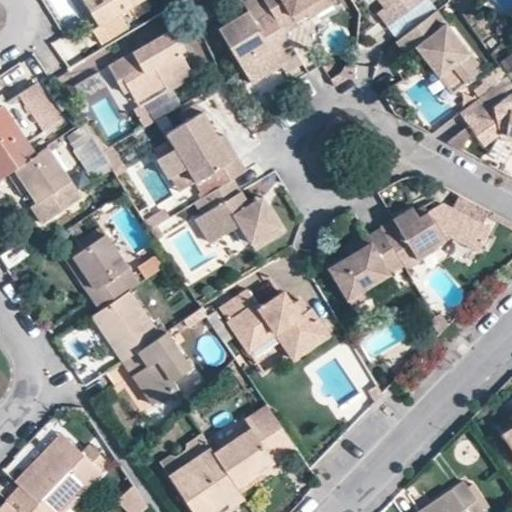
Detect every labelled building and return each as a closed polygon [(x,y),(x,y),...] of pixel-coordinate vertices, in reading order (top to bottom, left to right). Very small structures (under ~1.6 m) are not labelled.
[(83,0),(100,26),(92,31),(101,48),(127,33),(118,16),(141,0),(83,0)] [(254,23),(271,13),(263,0),(243,0),(241,1),(247,11),(254,23)] [(307,14),(330,0),(263,0),(271,13),(284,34),(298,26),(295,21),(307,14)] [(310,18),(333,4),(330,0),(307,14),(310,18)] [(421,0),(375,0),(382,9),(375,15),(386,29),(421,0)] [(280,66),(272,53),(290,43),(284,34),(271,13),(254,23),(247,11),(218,28),(251,83),(280,66)] [(479,70),(433,12),(393,43),(403,57),(408,53),(414,49),(426,64),(435,77),(449,66),(462,83),(479,70)] [(129,89),(136,101),(165,85),(168,90),(193,76),(179,49),(183,46),(173,29),(109,66),(124,93),(129,89)] [(290,43),(272,53),(280,66),(284,74),(302,63),(290,43)] [(420,68),(426,64),(414,49),(408,53),(420,68)] [(449,93),(462,83),(449,66),(435,77),(449,93)] [(480,96),(506,75),(499,66),(484,81),(485,83),(476,91),(480,96)] [(353,76),(354,68),(346,68),(347,71),(330,81),(334,88),(353,76)] [(76,81),(84,98),(111,86),(103,69),(76,81)] [(511,91),(511,75),(509,72),(506,75),(488,90),(499,102),(511,91)] [(2,105),(27,142),(59,122),(35,84),(7,102),(2,105)] [(511,91),(499,102),(488,90),(480,96),(459,114),(484,147),(500,135),(511,136),(511,91)] [(0,176),(6,173),(35,154),(27,142),(2,105),(0,106),(0,176)] [(212,174),(220,187),(233,179),(246,171),(237,156),(231,160),(218,139),(202,111),(166,132),(197,184),(207,177),(212,174)] [(467,128),(449,142),(464,150),(472,134),(467,128)] [(65,137),(74,149),(86,140),(78,129),(65,137)] [(237,156),(225,135),(218,139),(231,160),(237,156)] [(70,179),(48,145),(35,154),(6,173),(17,190),(25,185),(36,202),(70,179)] [(207,177),(215,190),(220,187),(212,174),(207,177)] [(41,224),(82,197),(70,179),(36,202),(29,207),(41,224)] [(242,228),(256,250),(285,232),(269,206),(255,214),(250,206),(233,179),(220,187),(215,190),(203,198),(211,211),(196,221),(211,246),(242,228)] [(263,198),(250,206),(255,214),(269,206),(263,198)] [(436,199),(416,210),(420,216),(443,203),(436,199)] [(414,207),(381,226),(382,228),(405,266),(408,270),(421,262),(420,260),(439,248),(437,245),(452,236),(480,251),(492,228),(443,203),(420,216),(414,207)] [(350,255),(329,267),(354,307),(371,297),(367,289),(405,266),(382,228),(366,238),(369,244),(350,255)] [(74,271),(98,309),(130,289),(139,283),(106,234),(72,255),(81,267),(74,271)] [(346,249),(350,255),(369,244),(366,238),(346,249)] [(158,254),(138,266),(145,279),(166,268),(158,254)] [(90,315),(121,361),(160,335),(130,289),(98,309),(90,315)] [(252,291),(222,310),(250,355),(278,338),(294,364),(316,351),(313,347),(328,338),(313,314),(309,316),(302,321),(295,309),(287,296),(264,310),(252,291)] [(309,316),(302,305),(295,309),(302,321),(309,316)] [(205,315),(200,308),(183,319),(188,327),(205,315)] [(121,361),(151,404),(177,387),(172,379),(191,366),(167,330),(160,335),(121,361)] [(331,342),(328,338),(313,347),(316,351),(331,342)] [(118,391),(133,382),(121,362),(106,371),(118,391)] [(212,452),(235,486),(295,447),(291,440),(266,404),(246,417),(250,426),(212,452)] [(81,407),(62,407),(74,422),(86,413),(81,407)] [(511,426),(502,434),(511,448),(511,426)] [(39,503),(48,511),(61,511),(101,471),(82,453),(60,433),(15,480),(20,485),(39,503)] [(177,454),(183,465),(209,447),(201,435),(186,443),(188,446),(177,454)] [(109,463),(90,445),(82,453),(101,471),(109,463)] [(169,474),(195,511),(209,511),(226,500),(230,506),(243,497),(235,486),(212,452),(209,447),(183,465),(169,474)] [(482,511),(484,511),(465,482),(420,511),(419,511),(482,511)] [(0,505),(0,511),(30,511),(39,503),(20,485),(0,505)] [(141,511),(147,506),(133,485),(117,501),(127,511),(141,511)]
